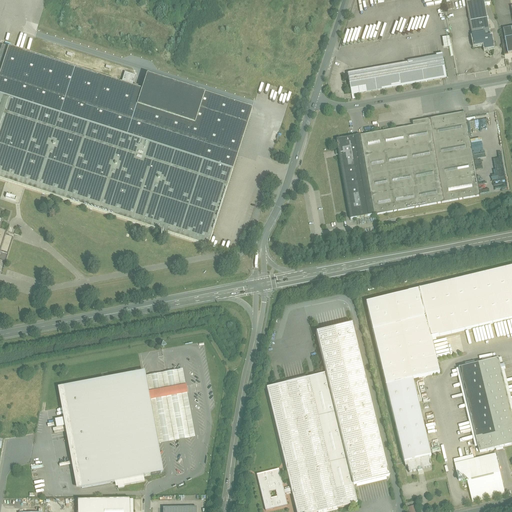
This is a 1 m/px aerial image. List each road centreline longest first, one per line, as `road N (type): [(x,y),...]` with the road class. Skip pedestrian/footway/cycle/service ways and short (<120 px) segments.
road 1 (unknown): [(0,24),(7,8),(41,34),(252,105),(263,118),(249,162)]
road 2 (unknown): [(375,511),(396,505),(398,493),(356,306),(348,299),(299,305),(293,347)]
road 3 (secondary): [(299,276),(511,236)]
road 4 (secondary): [(0,334),(211,293)]
road 5 (unclassified): [(313,99),(353,105),(511,76)]
road 6 (secondary): [(225,511),(256,327)]
road 7 (unclassified): [(259,252),(313,99)]
